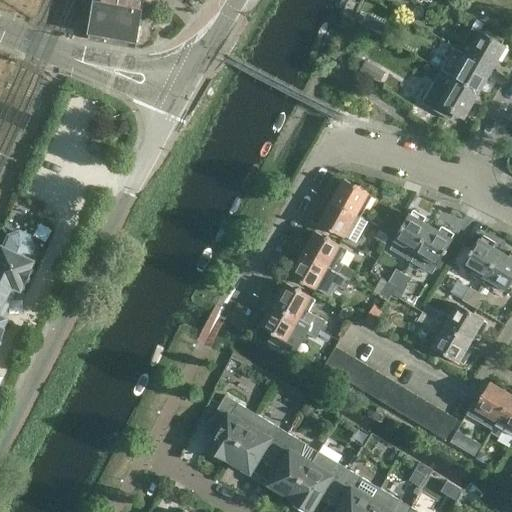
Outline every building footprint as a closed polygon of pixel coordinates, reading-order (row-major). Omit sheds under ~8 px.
[(89,40),(101,42),(102,36),(137,42),(144,2),(134,0),(101,0),(101,2),(96,1),(89,40)] [(440,40),(448,44),(492,70),(506,47),(480,32),(472,27),(464,42),(445,31),(440,40)] [(462,63),(454,77),(480,92),(492,70),(448,44),(443,51),(462,63)] [(360,71),(380,83),(386,73),(366,61),(360,71)] [(480,92),(454,77),(440,69),(422,103),(451,119),(457,109),(467,115),(480,92)] [(344,181),(332,201),(357,215),(367,198),(369,195),(344,181)] [(357,215),(332,201),(320,222),(345,237),(356,242),(368,221),(357,215)] [(393,209),(381,229),(392,235),(403,215),(393,209)] [(395,241),(416,254),(432,227),(424,223),(427,218),(414,211),(412,215),(410,215),(395,241)] [(432,227),(416,254),(411,262),(431,275),(453,239),(452,239),(454,234),(442,227),(439,231),(432,227)] [(376,237),(387,243),(392,235),(381,229),(376,237)] [(0,320),(1,319),(0,319),(0,296),(6,283),(16,288),(28,261),(25,260),(31,247),(27,237),(18,233),(8,236),(2,249),(0,248),(0,320)] [(314,233),(303,254),(349,279),(353,271),(339,263),(346,251),(314,233)] [(464,267),(485,279),(501,252),(494,248),(496,243),(484,236),(481,240),(480,239),(464,267)] [(501,252),(485,279),(482,283),(491,288),(493,284),(506,291),(510,284),(511,284),(511,252),(511,253),(509,257),(501,252)] [(345,286),(349,279),(303,254),(291,275),(316,289),(318,285),(324,275),(334,280),(345,286)] [(398,270),(390,283),(398,288),(405,274),(398,270)] [(414,279),(405,274),(398,288),(406,292),(414,279)] [(398,288),(390,283),(383,279),(374,293),(390,302),(398,288)] [(286,284),(274,305),(320,331),(325,323),(314,317),(315,316),(305,310),(311,298),(286,284)] [(470,288),(462,301),(470,305),(477,292),(470,288)] [(485,297),(477,292),(470,305),(478,310),(485,297)] [(320,331),(274,305),(263,326),(274,332),(273,333),(274,334),(270,340),(295,354),(306,334),(315,339),(320,331)] [(384,311),(375,305),(365,322),(374,327),(384,311)] [(427,305),(423,313),(472,342),(477,334),(480,335),(487,323),(484,321),(485,320),(457,305),(450,317),(446,315),(439,312),(427,305)] [(472,342),(423,313),(416,309),(410,319),(417,323),(418,321),(430,327),(429,328),(440,335),(432,347),(460,363),(461,362),(464,364),(471,351),(468,350),(472,342)] [(334,373),(346,353),(336,347),(324,367),(334,373)] [(346,353),(334,373),(344,379),(356,359),(346,353)] [(356,359),(344,379),(354,386),(367,365),(356,359)] [(367,365),(354,386),(365,392),(377,371),(367,365)] [(377,371),(365,392),(375,398),(387,378),(377,371)] [(387,378),(375,398),(385,404),(397,384),(387,378)] [(472,416),(494,429),(511,395),(511,394),(491,383),(472,416)] [(397,384),(385,404),(395,410),(407,390),(397,384)] [(407,390),(395,410),(405,416),(417,396),(407,390)] [(227,459),(231,461),(258,415),(225,395),(210,421),(220,427),(207,449),(226,461),(227,459)] [(511,395),(494,429),(511,439),(511,395)] [(417,396),(405,416),(415,422),(427,402),(417,396)] [(427,402),(415,422),(425,428),(437,408),(427,402)] [(437,408),(425,428),(435,434),(447,414),(437,408)] [(447,414),(436,434),(446,440),(457,420),(447,414)] [(263,453),(272,459),(288,433),(258,415),(231,461),(234,463),(234,465),(249,475),(263,453)] [(285,494),(291,497),(312,463),(302,457),(306,444),(288,433),(272,459),(282,464),(268,486),(284,496),(285,494)] [(488,439),(479,434),(472,447),(480,452),(488,439)] [(491,454),(482,449),(480,452),(476,459),(485,464),(491,454)] [(324,490),(334,496),(349,470),(318,451),(312,463),(291,497),(293,499),(292,501),(294,502),(292,505),(303,511),(307,511),(309,511),(311,511),(324,490)] [(365,511),(380,489),(349,470),(334,496),(343,501),(336,511),(365,511)] [(407,511),(411,507),(380,489),(365,511),(407,511)]
